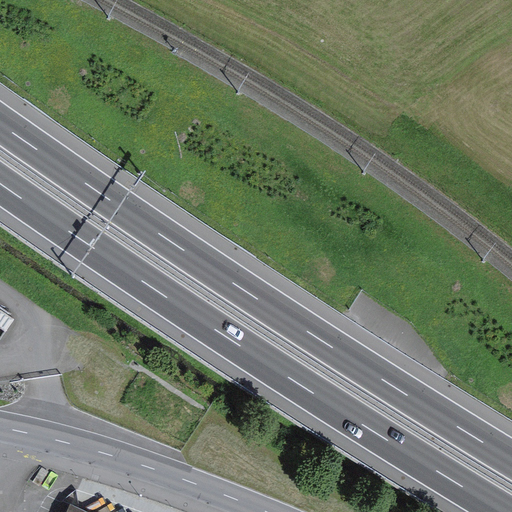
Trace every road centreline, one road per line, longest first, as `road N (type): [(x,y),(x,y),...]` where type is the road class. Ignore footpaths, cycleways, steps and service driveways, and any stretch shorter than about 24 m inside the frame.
road 1 (motorway): [(511,459),(0,122)]
road 2 (motorway): [(0,183),(504,511)]
road 3 (unclassified): [(0,426),(86,447),(266,511)]
